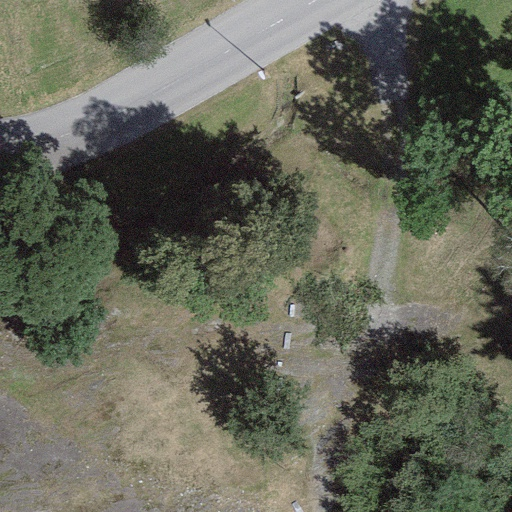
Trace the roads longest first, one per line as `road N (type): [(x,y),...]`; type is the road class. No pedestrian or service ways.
road 1 (track): [(391,0),(386,236),(375,310),(318,460),(323,511)]
road 2 (unclassified): [(0,155),(99,121),(315,0)]
